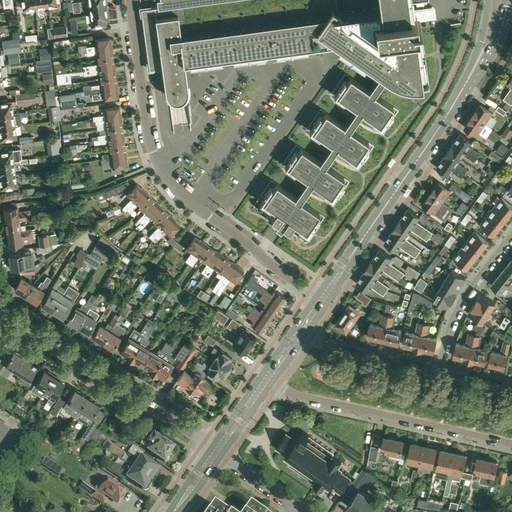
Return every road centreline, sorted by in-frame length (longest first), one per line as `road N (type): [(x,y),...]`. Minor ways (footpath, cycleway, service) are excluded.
road 1 (residential): [(321,299),(170,183),(148,139),(129,0)]
road 2 (primary): [(321,299),(464,85)]
road 3 (residential): [(267,378),(303,398),(511,445)]
road 4 (residential): [(205,440),(0,313)]
road 5 (residential): [(439,372),(464,299),(511,235)]
road 6 (residential): [(439,372),(333,349),(300,331)]
